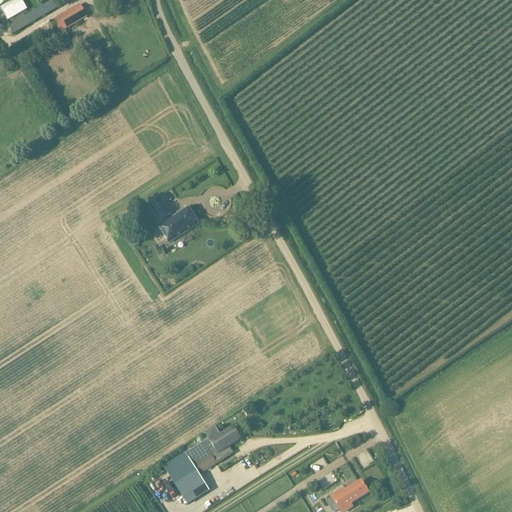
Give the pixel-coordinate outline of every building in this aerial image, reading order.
[(20,0),(15,0),(0,9),(8,22),(27,11),(20,0)] [(57,0),(53,0),(24,17),(29,25),(61,7),(57,0)] [(50,22),(57,36),(87,18),(80,5),(50,22)] [(158,227),(169,243),(198,225),(188,209),(171,219),(169,216),(171,215),(160,199),(149,206),(160,222),(161,221),(163,224),(158,227)] [(182,254),(165,262),(170,272),(187,264),(182,254)] [(211,457),(218,454),(238,441),(232,429),(211,442),(209,439),(185,454),(184,454),(163,467),(187,505),(208,492),(199,476),(217,465),(211,457)] [(331,497),(340,511),(344,511),(351,507),(350,505),(368,493),(362,485),(360,486),(359,484),(344,493),(343,491),(344,490),(344,489),(331,497)]
